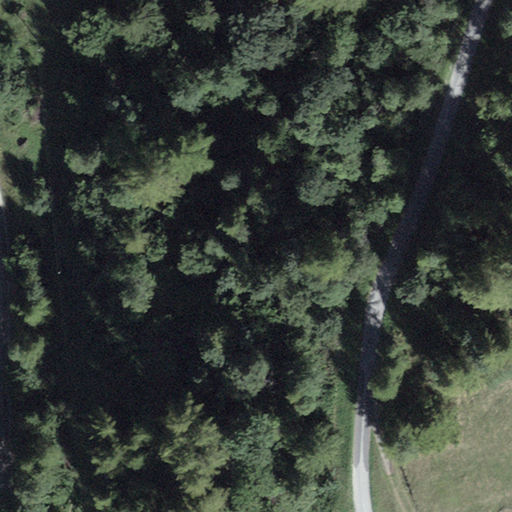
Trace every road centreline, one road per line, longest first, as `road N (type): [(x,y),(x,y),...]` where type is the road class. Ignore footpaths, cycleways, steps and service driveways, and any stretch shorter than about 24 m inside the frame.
road 1 (track): [(366,511),(359,439),(396,221),(478,0)]
road 2 (track): [(11,511),(0,362)]
